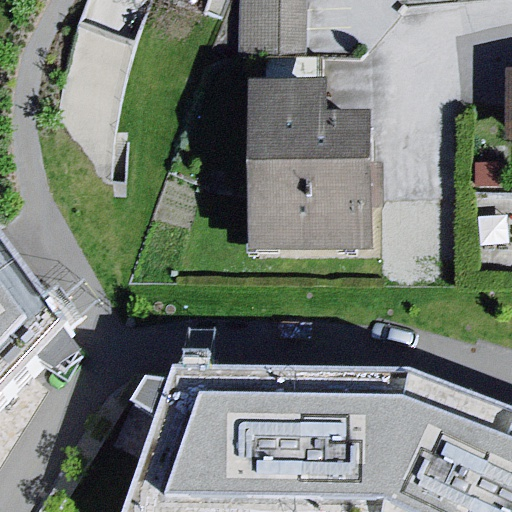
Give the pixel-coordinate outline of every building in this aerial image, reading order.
[(308,0),(240,0),(242,53),(310,52),(308,0)] [(65,117),(118,123),(129,30),(76,24),(65,117)] [(326,85),(248,86),(246,256),(370,256),(370,215),(383,203),(384,169),(371,166),(370,119),(326,117),(326,85)] [(0,225),(0,405),(74,321),(0,225)] [(511,511),(511,431),(397,395),(183,395),(144,511),(511,511)]
